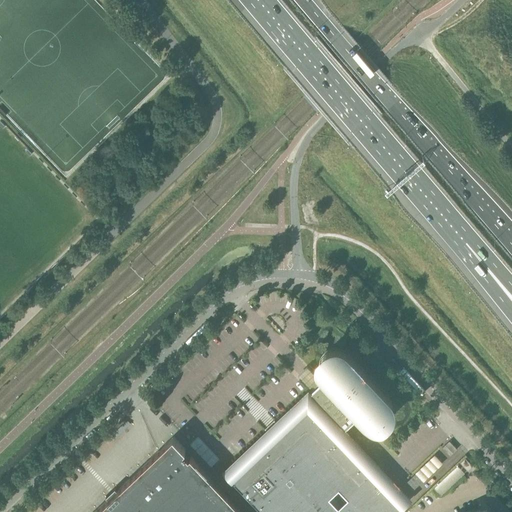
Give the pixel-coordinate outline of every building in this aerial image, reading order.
[(511,46),(500,59),(511,71),(511,46)] [(267,431),(266,431),(266,432),(256,441),(255,441),(255,442),(246,451),(245,451),(245,452),(235,461),(235,460),(234,461),(234,462),(225,471),(225,470),(224,471),(226,474),(226,473),(262,511),(396,511),(408,501),(375,469),(379,465),(378,464),(378,465),(369,455),(368,454),(359,445),(359,444),(358,443),(358,444),(349,434),(348,433),(345,430),(360,416),(363,419),(362,420),(363,421),(363,420),(365,422),(367,423),(368,424),(370,424),(371,425),(373,425),(374,425),(374,426),(376,426),(376,425),(377,425),(379,425),(381,424),(382,424),(384,423),(385,422),(387,421),(388,420),(389,419),(390,418),(390,416),(391,415),(392,414),(392,412),(392,411),(393,409),(393,408),(393,406),(392,405),(392,403),(392,402),(391,400),(390,399),(389,398),(388,397),(389,396),(388,396),(378,386),(379,386),(378,385),(369,376),(368,375),(359,365),(358,364),(349,355),(348,354),(347,353),(345,352),(344,351),(342,350),(340,350),(339,349),(337,349),(336,349),(334,349),(333,349),(331,350),(329,350),(328,351),(327,352),(325,353),(324,354),(323,355),(322,356),(321,358),(320,359),(320,360),(319,362),(319,364),(319,365),(318,365),(318,367),(319,367),(319,368),(319,370),(320,371),(320,373),(321,375),(322,376),(323,377),(324,378),(319,383),(315,378),(310,383),(314,388),(310,392),(309,391),(308,391),(307,392),(308,392),(298,401),(297,402),(288,411),(287,411),(286,412),(287,412),(277,421),(276,422),(267,431)] [(245,511),(191,455),(189,457),(185,452),(186,450),(173,436),(117,489),(115,487),(106,495),(108,498),(93,511),(245,511)] [(211,467),(213,465),(219,459),(197,437),(190,444),(211,467)] [(457,449),(457,448),(449,441),(443,447),(450,455),(457,449)] [(460,462),(460,463),(468,470),(473,466),(465,457),(460,462)] [(441,495),(465,473),(457,465),(434,488),(441,495)] [(406,482),(413,490),(424,480),(416,473),(406,482)]
